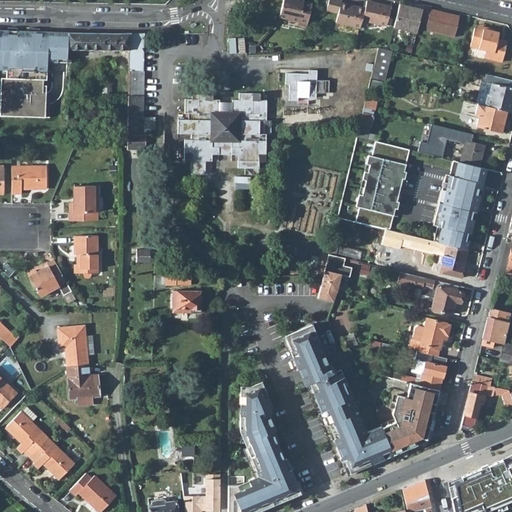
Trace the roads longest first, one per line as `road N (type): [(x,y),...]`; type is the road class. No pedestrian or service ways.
road 1 (track): [(127,153),(121,413),(135,511)]
road 2 (residential): [(511,182),(442,458)]
road 3 (unknown): [(222,511),(238,293)]
road 4 (residential): [(0,14),(141,17),(206,0)]
road 5 (tertiary): [(433,461),(310,511)]
